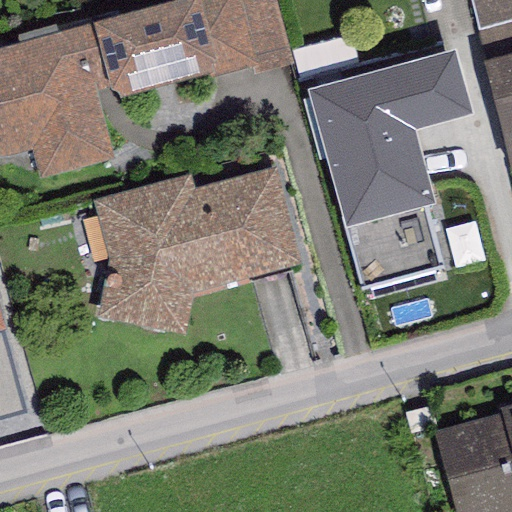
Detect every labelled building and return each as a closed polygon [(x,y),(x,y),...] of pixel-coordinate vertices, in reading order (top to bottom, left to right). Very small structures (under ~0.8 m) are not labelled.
[(202,0),(0,54),(0,192),(107,164),(93,110),(248,68),(251,79),(292,68),(273,0),(202,0)] [(453,59),(307,98),(345,236),(432,212),(412,136),(470,121),(453,59)] [(511,60),(483,68),(511,178),(511,177),(511,60)] [(190,176),(93,202),(111,274),(96,321),(182,339),(192,295),(298,269),(275,172),(193,192),(190,176)] [(500,418),(433,436),(453,511),(511,511),(511,409),(498,413),(500,418)]
